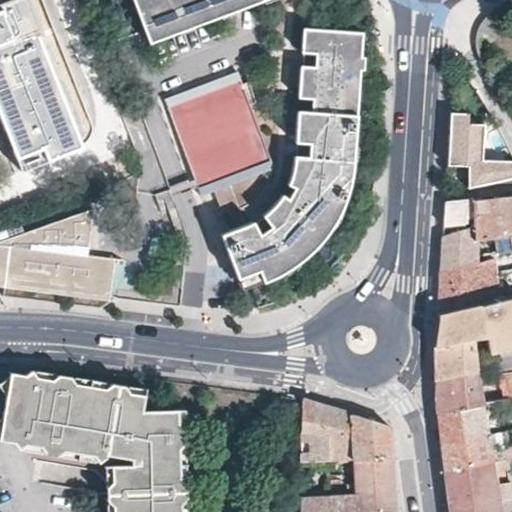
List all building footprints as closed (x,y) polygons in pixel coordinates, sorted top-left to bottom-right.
[(131,0),(145,37),(243,0),(131,0)] [(83,143),(28,1),(0,11),(0,102),(25,166),(83,143)] [(347,150),(349,118),(331,117),(331,105),(349,106),(351,73),(338,73),(339,60),(352,61),(353,36),(293,33),(292,57),(310,58),(309,71),(292,70),(290,102),(304,103),(303,116),(289,115),(287,147),(305,148),(304,161),(287,160),(285,173),(279,188),(286,192),(280,202),(274,198),(265,210),(255,219),(266,234),(254,241),(245,225),(219,235),(235,281),(252,274),(256,286),(274,278),(267,265),(282,255),(291,267),(310,249),(324,232),(309,222),(318,206),(334,213),(343,186),(346,164),(333,164),(334,150),(347,150)] [(309,71),(310,58),(292,57),(292,70),(309,71)] [(351,73),(352,61),(339,60),(338,73),(351,73)] [(273,167),(237,73),(163,101),(198,196),(272,168),(273,167)] [(483,123),(448,121),(446,152),(446,164),(462,165),(465,186),(490,184),(511,177),(511,156),(480,163),(483,123)] [(304,161),(305,148),(287,147),(287,160),(304,161)] [(346,164),(347,150),(334,150),(333,164),(346,164)] [(496,237),(497,251),(511,248),(511,195),(493,197),(502,236),(496,237)] [(476,239),(496,237),(502,236),(493,197),(443,202),(442,216),(442,235),(476,232),(476,239)] [(324,232),(334,213),(318,206),(309,222),(324,232)] [(10,237),(0,241),(0,286),(111,301),(112,292),(117,258),(89,255),(95,208),(10,237)] [(266,234),(255,219),(245,225),(254,241),(266,234)] [(7,229),(0,231),(0,241),(10,237),(7,229)] [(441,246),(439,269),(475,261),(476,254),(476,239),(476,232),(442,235),(441,246)] [(291,267),(282,255),(267,265),(274,278),(291,267)] [(439,277),(438,290),(494,276),(491,256),(475,261),(439,269),(439,277)] [(256,286),(252,274),(235,281),(240,292),(256,286)] [(437,303),(437,312),(498,299),(494,276),(438,290),(437,303)] [(433,344),(469,341),(482,338),(490,352),(511,347),(511,295),(498,299),(437,312),(435,330),(433,344)] [(477,377),(469,341),(433,344),(434,381),(477,377)] [(0,438),(32,443),(43,378),(7,371),(6,375),(0,378),(0,387),(3,392),(0,408),(0,438)] [(511,398),(511,372),(502,375),(505,388),(509,388),(511,398)] [(180,443),(185,438),(179,433),(179,413),(140,416),(143,395),(125,392),(123,386),(116,390),(111,383),(107,388),(73,383),(68,376),(61,381),(56,375),(52,379),(43,378),(32,443),(40,445),(41,447),(46,444),(48,448),(55,455),(59,450),(94,455),(96,462),(102,457),(126,461),(127,468),(111,469),(110,486),(104,490),(111,496),(104,503),(104,505),(110,508),(110,511),(181,511),(181,497),(186,489),(181,485),(181,470),(180,443)] [(73,383),(107,388),(111,383),(68,376),(73,383)] [(481,391),(477,377),(434,381),(434,383),(434,413),(483,404),(497,401),(494,390),(481,391)] [(125,392),(143,395),(145,390),(123,386),(125,392)] [(321,406),(300,400),(300,462),(354,462),(390,461),(390,455),(387,426),(321,406)] [(437,442),(491,434),(483,404),(434,413),(437,439),(437,442)] [(511,427),(491,434),(437,442),(441,465),(441,469),(511,455),(511,427)] [(40,445),(32,443),(31,451),(41,453),(48,448),(46,444),(41,447),(40,445)] [(96,462),(94,455),(59,450),(55,455),(96,462)] [(446,501),(447,511),(499,511),(497,498),(510,495),(508,482),(495,484),(493,469),(511,467),(511,455),(441,469),(446,501)] [(393,511),(393,495),(390,461),(354,462),(354,473),(355,490),(355,496),(300,499),(299,511),(393,511)]
